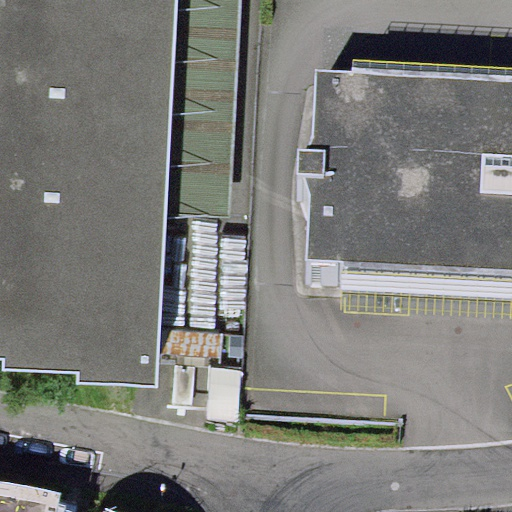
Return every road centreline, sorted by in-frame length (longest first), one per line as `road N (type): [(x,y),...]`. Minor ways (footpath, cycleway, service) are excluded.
road 1 (unclassified): [(273,489),(0,430)]
road 2 (unclassified): [(511,479),(273,489)]
